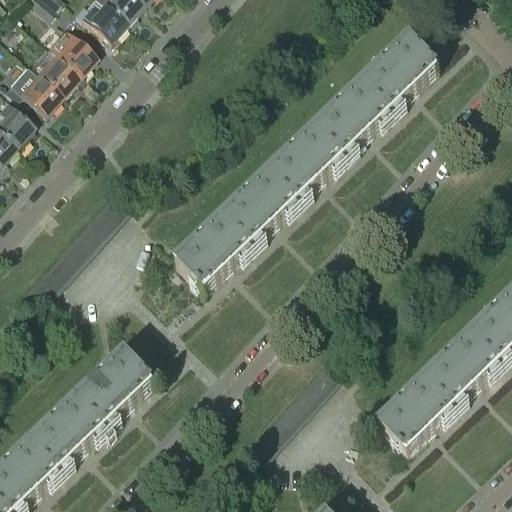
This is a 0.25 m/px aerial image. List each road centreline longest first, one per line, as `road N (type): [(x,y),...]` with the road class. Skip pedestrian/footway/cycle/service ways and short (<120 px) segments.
road 1 (residential): [(511,83),(125,511)]
road 2 (residential): [(0,247),(219,0)]
